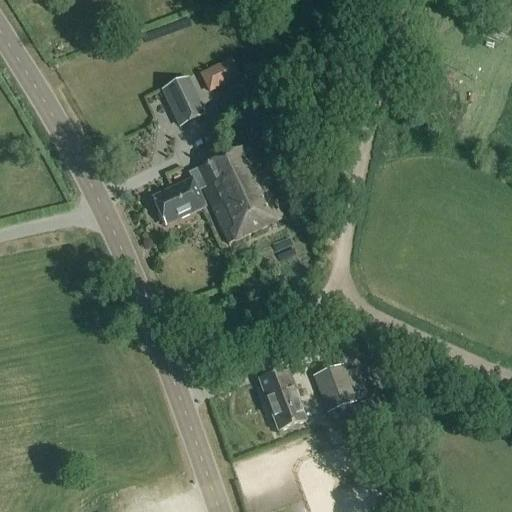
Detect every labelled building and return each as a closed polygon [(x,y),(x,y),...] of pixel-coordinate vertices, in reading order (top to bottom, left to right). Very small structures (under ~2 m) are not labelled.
[(439,13),(475,25),(479,14),(443,1),(439,13)] [(242,81),(233,61),(200,77),(209,96),(242,81)] [(179,131),(206,118),(188,80),(161,93),(179,131)] [(204,190),(203,191),(229,246),(283,221),(272,196),(268,197),(260,178),(263,177),(250,147),(196,172),(199,179),(204,190)] [(182,220),(205,209),(198,193),(203,191),(204,190),(199,179),(166,194),(167,196),(154,202),(158,212),(155,218),(158,224),(164,224),(165,226),(181,218),(182,220)] [(346,374),(343,367),(313,379),(326,415),(357,404),(367,400),(357,371),(346,374)] [(278,434),(304,424),(293,393),(295,392),(287,371),(259,382),(278,434)] [(328,417),(334,433),(369,419),(363,403),(328,417)] [(392,428),(394,436),(404,433),(402,425),(392,428)]
